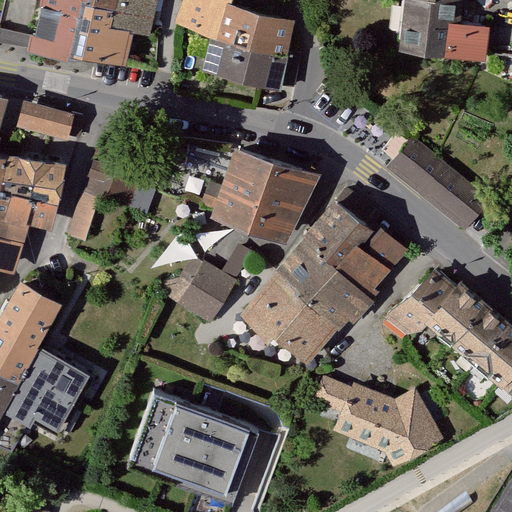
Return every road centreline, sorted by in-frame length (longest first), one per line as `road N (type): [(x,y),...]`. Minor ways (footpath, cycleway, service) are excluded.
road 1 (tertiary): [(309,137),(370,172),(511,291)]
road 2 (tertiary): [(103,92),(309,137)]
road 3 (residential): [(511,422),(356,511)]
road 4 (residential): [(61,229),(103,92)]
road 5 (residential): [(299,0),(314,56),(309,137)]
